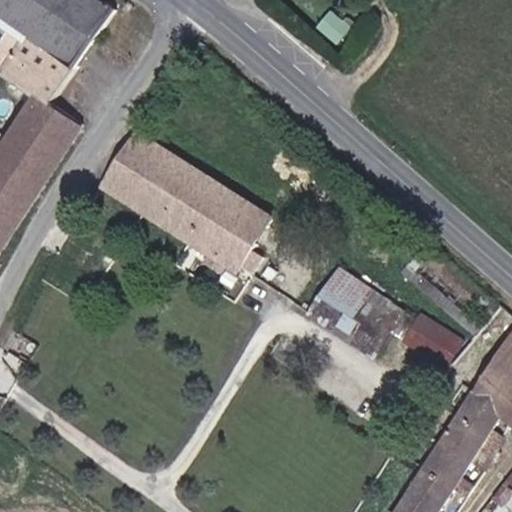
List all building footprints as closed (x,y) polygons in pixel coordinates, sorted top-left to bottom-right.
[(0,0),(0,59),(17,32),(27,38),(4,74),(35,94),(0,148),(0,258),(151,24),(113,0),(0,0)] [(269,221),(132,135),(101,182),(239,269),(269,221)] [(478,332),(501,304),(431,249),(409,277),(478,332)] [(343,263),(314,310),(355,336),(385,289),(343,263)] [(447,366),(466,338),(422,308),(403,336),(447,366)] [(511,417),(511,343),(398,510),(400,511),(444,511),(508,414),(511,417)]
